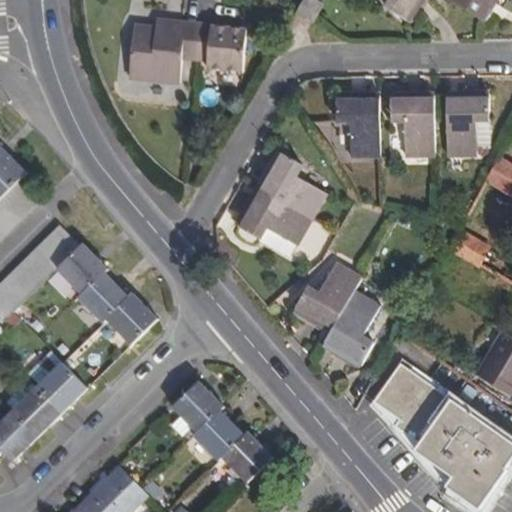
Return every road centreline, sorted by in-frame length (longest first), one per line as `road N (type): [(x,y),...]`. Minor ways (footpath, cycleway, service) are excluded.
road 1 (residential): [(175,264),(303,57),(511,52)]
road 2 (residential): [(25,511),(194,346),(231,327)]
road 3 (secondary): [(175,264),(115,193),(78,129),(47,41)]
road 4 (secondary): [(393,511),(231,327)]
